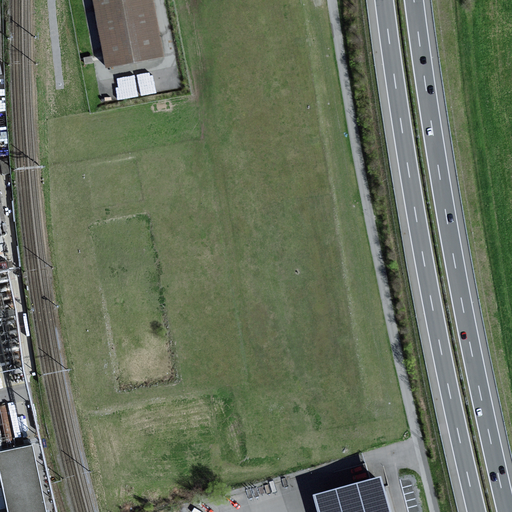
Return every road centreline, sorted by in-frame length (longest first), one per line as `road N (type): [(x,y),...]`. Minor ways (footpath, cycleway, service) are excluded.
road 1 (unclassified): [(435,511),(333,0)]
road 2 (motorway): [(507,511),(460,291),(414,0)]
road 3 (motorway): [(384,0),(431,303),(476,511)]
